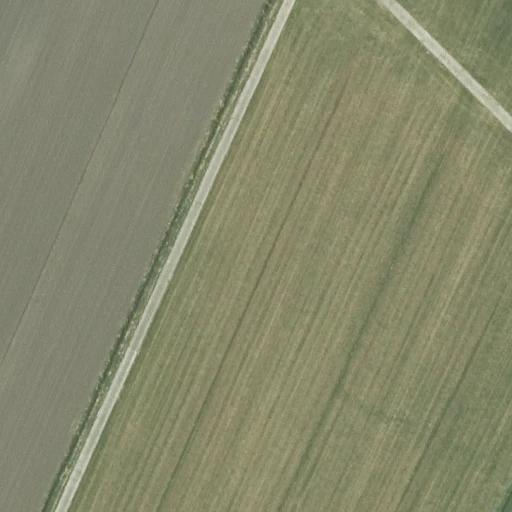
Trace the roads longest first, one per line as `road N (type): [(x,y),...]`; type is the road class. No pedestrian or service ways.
road 1 (track): [(60,511),(285,0)]
road 2 (track): [(511,124),(391,0)]
